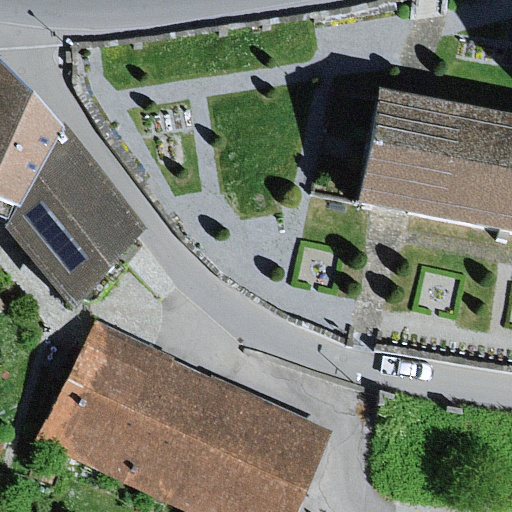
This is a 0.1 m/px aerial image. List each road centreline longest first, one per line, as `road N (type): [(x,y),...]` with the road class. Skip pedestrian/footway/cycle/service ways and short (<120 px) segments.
road 1 (residential): [(511,394),(350,368),(238,322),(147,222),(37,79),(19,2)]
road 2 (tertiary): [(160,0),(19,2)]
